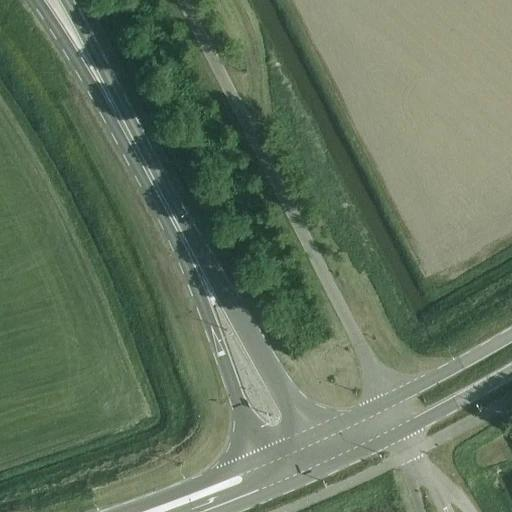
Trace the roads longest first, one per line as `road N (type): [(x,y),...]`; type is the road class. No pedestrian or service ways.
road 1 (unclassified): [(386,400),(180,0)]
road 2 (secondary): [(305,438),(225,294),(195,263)]
road 3 (secondary): [(195,263),(202,305),(259,458)]
road 4 (secondary): [(116,113),(195,263)]
road 5 (secondary): [(259,458),(119,511)]
road 6 (tertiary): [(511,333),(386,400)]
road 7 (secondary): [(36,0),(116,113)]
road 8 (tertiary): [(401,432),(511,369)]
road 9 (secondary): [(116,113),(60,0)]
